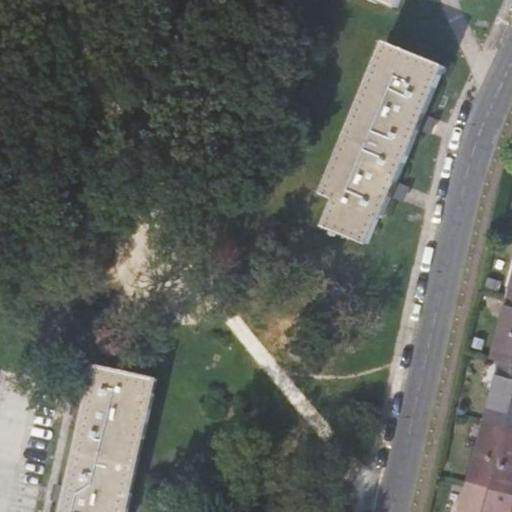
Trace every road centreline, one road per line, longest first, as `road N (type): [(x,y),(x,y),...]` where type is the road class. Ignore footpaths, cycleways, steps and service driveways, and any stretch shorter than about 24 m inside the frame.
road 1 (residential): [(511,58),(477,130),(387,511)]
road 2 (unknown): [(6,511),(31,383)]
